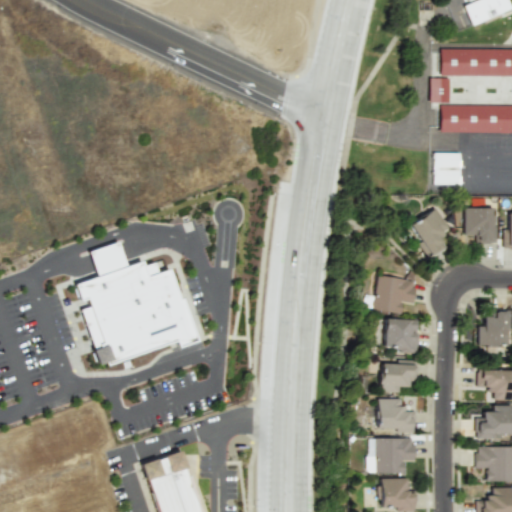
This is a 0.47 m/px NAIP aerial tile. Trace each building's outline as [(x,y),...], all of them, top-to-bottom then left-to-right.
[(471,0),(460,4),(467,25),(508,10),(503,0),(471,0)] [(511,48),(436,48),(436,75),(511,75),(511,48)] [(444,102),(445,78),(426,78),(426,102),(444,102)] [(511,132),(511,105),(436,105),(436,132),(511,132)] [(429,184),(456,185),(457,153),(430,152),(429,184)] [(405,225),(426,257),(442,247),(435,236),(445,229),(431,207),(405,225)] [(493,243),(493,207),(460,208),(460,235),(472,235),(472,243),(493,243)] [(511,211),(504,211),(504,228),(500,228),(500,248),(511,248),(511,211)] [(92,363),(65,262),(126,240),(172,267),(199,344),(92,363)] [(412,281),(374,275),(368,309),(396,314),(399,301),(408,303),(412,281)] [(502,347),(502,329),(506,329),(507,311),(488,310),(488,316),(480,316),(479,326),(473,326),(473,346),(502,347)] [(413,319),(380,318),(379,351),(412,352),(413,319)] [(375,391),(395,392),(395,386),(405,387),(405,379),(411,379),(412,360),(395,360),(395,364),(376,363),(375,391)] [(488,399),(511,400),(511,370),(473,369),(472,389),(488,389),(488,399)] [(399,398),(373,399),(373,430),(412,430),(411,411),(399,411),(399,398)] [(472,439),(497,438),(497,434),(508,433),(508,405),(488,405),(489,411),(479,411),(479,418),(471,418),(472,439)] [(364,438),(364,473),(400,473),(400,459),(410,459),(410,438),(364,438)] [(511,446),(472,446),(472,468),(482,468),(482,481),(511,481),(511,446)] [(153,511),(138,462),(181,451),(200,511),(153,511)] [(404,479),(377,478),(376,508),(394,508),(394,510),(411,511),(412,492),(404,492),(404,479)] [(510,511),(510,487),(488,487),(488,498),(473,499),(472,511),(510,511)]
